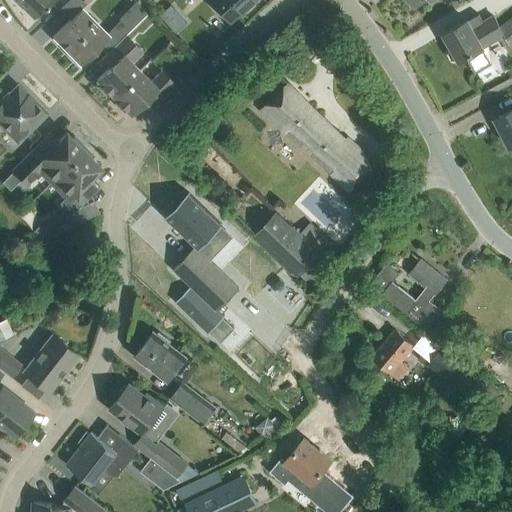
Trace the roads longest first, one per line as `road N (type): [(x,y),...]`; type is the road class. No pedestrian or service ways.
road 1 (residential): [(4,511),(11,485),(98,368),(113,319),(115,214),(130,154)]
road 2 (residential): [(309,375),(299,363),(441,155)]
road 3 (residential): [(130,154),(287,0)]
road 4 (residential): [(130,154),(0,23)]
road 5 (tertiary): [(441,155),(385,52),(344,0)]
